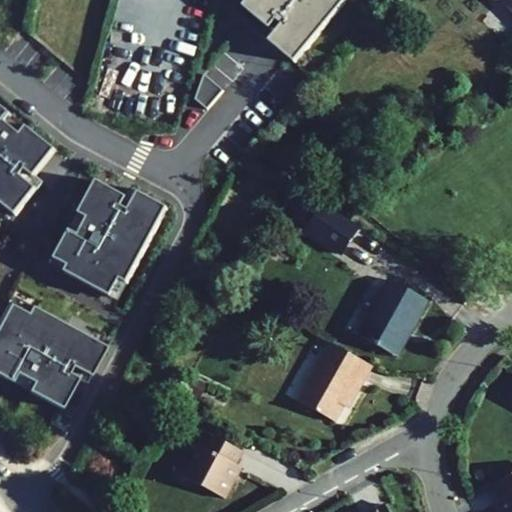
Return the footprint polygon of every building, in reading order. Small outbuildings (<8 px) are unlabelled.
[(349,0),(250,0),(242,10),(269,32),(263,39),(294,68),(349,0)] [(511,0),(496,0),(498,1),(499,0),(501,0),(511,10),(511,0)] [(222,93),(203,78),(195,102),(207,112),(222,93)] [(56,153),(0,108),(0,206),(13,217),(40,185),(33,180),(56,153)] [(329,188),(349,204),(359,191),(339,175),(329,188)] [(124,200),(94,184),(49,269),(116,303),(165,209),(129,192),(124,200)] [(341,254),(359,227),(325,204),(307,231),(341,254)] [(448,260),(440,264),(449,278),(456,274),(448,260)] [(360,336),(394,355),(409,329),(413,331),(429,302),(391,280),(360,336)] [(101,349),(10,299),(0,316),(0,377),(58,410),(73,380),(82,386),(101,349)] [(394,355),(398,358),(413,331),(409,329),(394,355)] [(363,381),(371,366),(332,344),(299,402),(334,422),(359,378),(363,381)] [(185,389),(197,396),(204,384),(192,377),(185,389)] [(171,422),(180,427),(187,415),(178,410),(171,422)] [(183,477),(224,499),(234,479),(233,479),(239,467),(236,465),(243,452),(211,435),(204,448),(199,445),(183,477)] [(511,511),(511,475),(494,485),(502,499),(498,501),(504,511),(511,511)]
